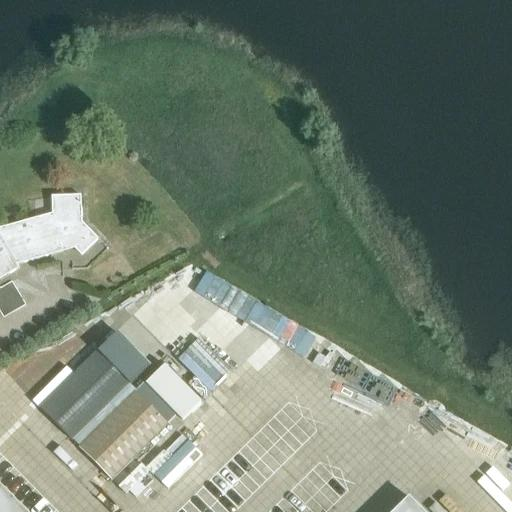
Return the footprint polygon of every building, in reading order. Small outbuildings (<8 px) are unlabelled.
[(51,214),(0,227),(0,236),(18,269),(19,268),(16,264),(74,248),(81,255),(98,239),(81,222),(80,195),(51,196),(51,214)] [(0,302),(6,299),(13,313),(25,306),(17,292),(11,281),(0,287),(0,278),(18,269),(0,236),(0,302)] [(130,385),(149,366),(114,331),(40,407),(72,438),(128,383),(130,385)] [(326,375),(349,388),(360,369),(336,356),(326,375)] [(78,448),(110,480),(166,424),(175,415),(181,420),(199,403),(164,366),(145,384),(143,383),(135,392),(95,431),(78,448)] [(496,469),(511,476),(511,450),(506,448),(496,469)] [(0,511),(26,511),(0,485),(0,511)] [(110,495),(104,502),(115,511),(123,511),(126,509),(110,495)] [(422,511),(408,498),(393,511),(422,511)]
